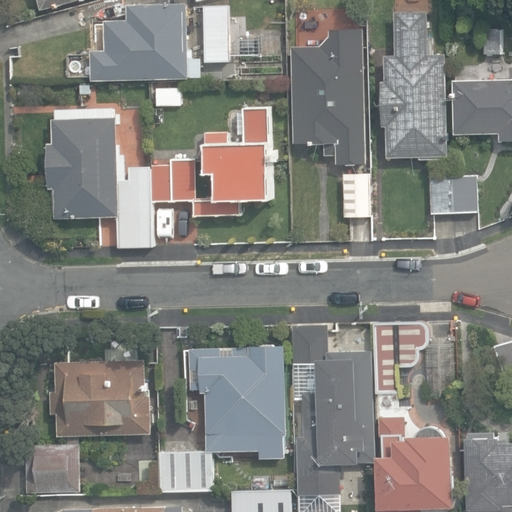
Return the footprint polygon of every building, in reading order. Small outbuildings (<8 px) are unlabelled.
[(40,0),(43,9),(75,0),(40,0)] [(94,49),(94,79),(204,77),(204,57),(191,57),(190,2),(131,3),(131,19),(107,19),(107,36),(104,36),(104,49),(94,49)] [(422,156),(422,158),(442,158),(441,155),(451,154),(447,52),(436,53),(435,36),(431,37),(430,9),(398,10),(399,53),(387,54),(388,80),(383,81),(385,125),(389,125),(390,157),(422,156)] [(365,158),(363,24),(332,25),(332,32),(322,42),(291,43),(293,140),(323,139),(324,151),(336,151),(336,158),(365,158)] [(487,53),(505,53),(505,28),(487,28),(487,53)] [(502,132),(502,140),(511,139),(511,77),(456,78),(457,133),(502,132)] [(86,85),(86,93),(95,92),(94,84),(86,85)] [(182,87),(159,87),(159,104),(182,104),(182,87)] [(273,195),(271,102),(246,103),(246,108),(241,108),(241,133),(229,133),(229,125),(206,126),(207,172),(215,172),(215,192),(197,192),(197,209),(242,209),(242,196),(273,195)] [(117,211),(117,243),(151,242),(150,162),(130,163),(130,175),(127,175),(127,151),(121,151),(121,141),(119,141),(118,103),(56,103),(56,113),(54,113),(54,137),(49,137),(50,183),(53,183),(53,205),(55,205),(55,212),(98,212),(117,211)] [(165,108),(153,108),(152,124),(165,124),(165,108)] [(193,155),(171,155),(172,194),(194,194),(193,155)] [(153,162),(153,199),(170,199),(169,161),(153,162)] [(319,238),(319,163),(290,163),(289,238),(319,238)] [(372,173),(345,173),(346,215),(372,215),(372,173)] [(433,175),(434,212),(480,211),(479,174),(433,175)] [(382,452),(384,509),(458,506),(455,433),(448,434),(448,427),(439,428),(439,426),(427,426),(427,431),(412,431),(412,438),(407,438),(407,430),(410,430),(409,412),(400,413),(401,366),(412,364),(418,362),(422,357),(423,347),(428,342),(430,334),(429,326),(425,323),(378,323),(381,392),(380,392),(382,452)] [(330,351),(329,324),(294,325),(296,363),(320,362),(321,391),(305,392),(306,434),(299,434),(301,494),(343,493),(342,463),(377,462),(374,349),(330,351)] [(511,340),(497,345),(509,382),(511,381),(511,340)] [(288,429),(285,342),(238,343),(238,351),(221,351),(221,344),(192,345),(193,385),(201,385),(201,387),(207,387),(208,445),(160,446),(161,486),(214,484),(213,447),(261,446),(261,453),(286,452),(285,429),(288,429)] [(456,342),(429,343),(431,395),(459,392),(456,342)] [(59,409),(59,431),(152,429),(152,390),(147,391),(146,355),(57,357),(58,387),(51,387),(52,409),(59,409)] [(467,434),(470,511),(511,511),(511,438),(501,439),(501,433),(498,433),(497,425),(471,427),(471,434),(467,434)] [(30,443),(31,491),(84,489),(83,441),(30,443)] [(232,485),(232,511),(290,511),(290,484),(232,485)] [(63,505),(63,511),(184,511),(184,502),(63,505)]
